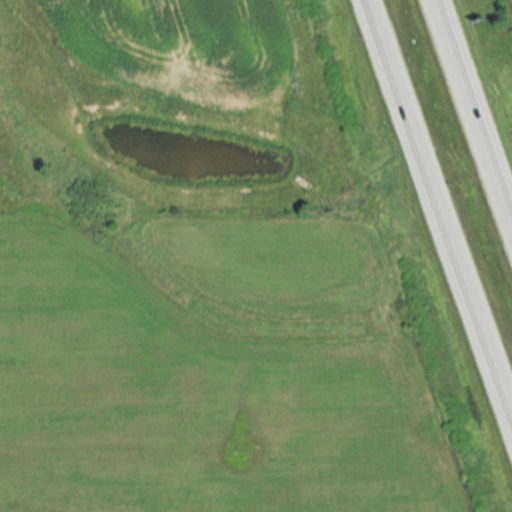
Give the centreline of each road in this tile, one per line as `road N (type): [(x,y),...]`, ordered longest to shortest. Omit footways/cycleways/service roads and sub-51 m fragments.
road 1 (motorway): [(374,0),(511,395)]
road 2 (motorway): [(511,210),(440,0)]
